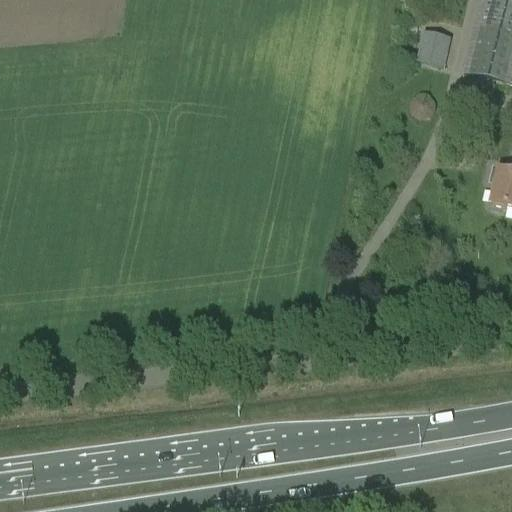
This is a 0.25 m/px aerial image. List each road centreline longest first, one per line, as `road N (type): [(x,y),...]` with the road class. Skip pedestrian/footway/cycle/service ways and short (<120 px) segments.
road 1 (primary): [(511,416),(0,475)]
road 2 (unclassified): [(511,333),(0,386)]
road 3 (primary): [(134,511),(511,453)]
